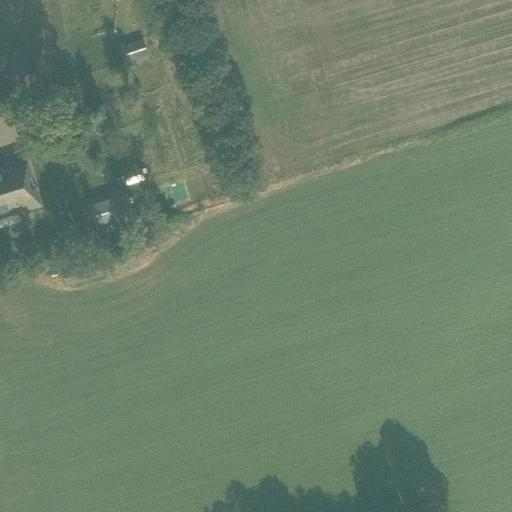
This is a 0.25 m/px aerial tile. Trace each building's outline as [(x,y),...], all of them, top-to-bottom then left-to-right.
[(142,39),(123,45),(128,60),(147,55),(142,39)] [(0,216),(39,205),(25,160),(0,167),(0,216)] [(124,194),(88,205),(90,212),(95,231),(96,232),(132,221),(131,219),(124,194)] [(84,209),(69,213),(76,237),(90,233),(84,209)] [(127,238),(58,259),(66,285),(135,263),(127,238)]
